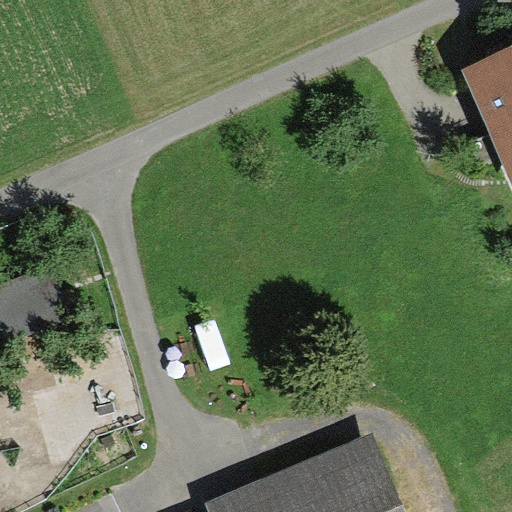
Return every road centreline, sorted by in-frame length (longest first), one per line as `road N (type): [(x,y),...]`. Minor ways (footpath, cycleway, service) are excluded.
road 1 (track): [(456,0),(0,200)]
road 2 (unknown): [(98,156),(213,381),(209,431),(182,474),(143,511)]
